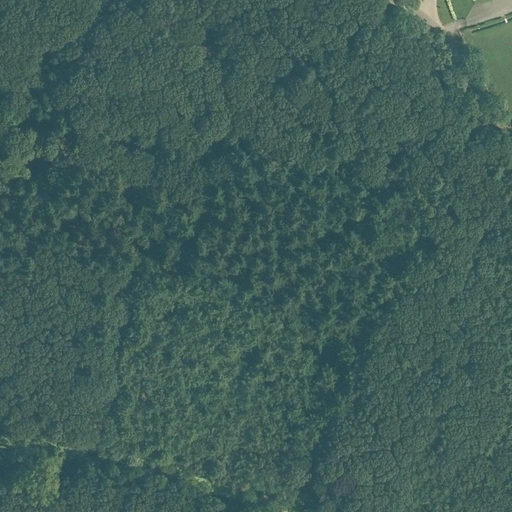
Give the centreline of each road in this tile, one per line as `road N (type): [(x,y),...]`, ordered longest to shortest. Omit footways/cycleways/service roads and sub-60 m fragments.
road 1 (unclassified): [(511,129),(485,107),(423,17)]
road 2 (unclassified): [(0,82),(101,0)]
